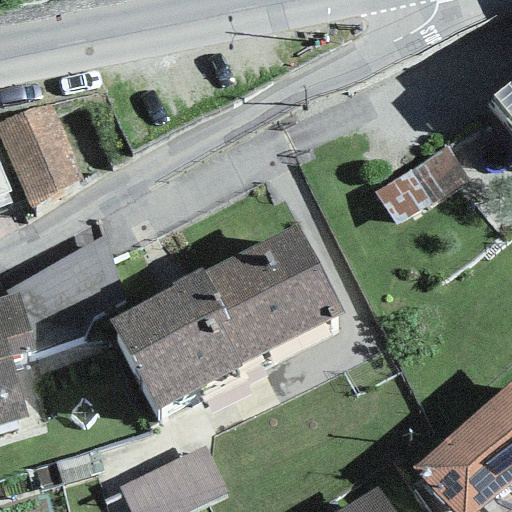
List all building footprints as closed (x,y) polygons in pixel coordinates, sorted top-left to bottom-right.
[(511,72),(511,73),(511,81),(489,99),(511,127),(511,72)] [(49,107),(0,126),(0,144),(28,217),(82,188),(49,107)] [(0,177),(0,206),(10,202),(0,177)] [(290,221),(100,326),(151,417),(341,313),(290,221)] [(0,422),(29,414),(12,356),(35,350),(18,290),(0,294),(0,422)] [(480,511),(511,485),(511,382),(413,469),(450,511),(480,511)] [(202,447),(115,488),(126,511),(185,511),(224,493),(202,447)] [(390,511),(375,488),(337,511),(390,511)]
